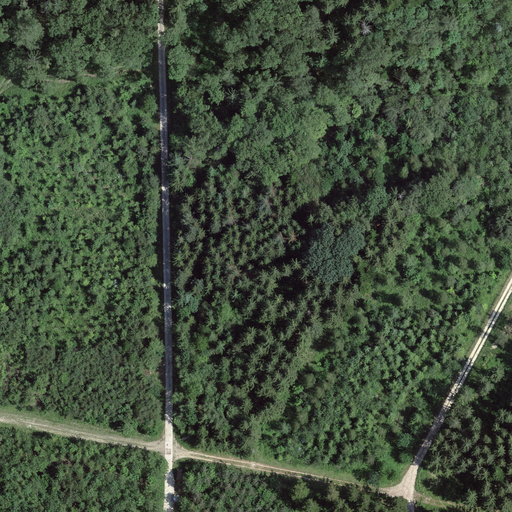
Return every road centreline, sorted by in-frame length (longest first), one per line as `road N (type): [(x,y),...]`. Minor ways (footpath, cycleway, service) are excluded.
road 1 (track): [(168,511),(161,0)]
road 2 (track): [(408,497),(0,419)]
road 3 (track): [(511,283),(408,497)]
